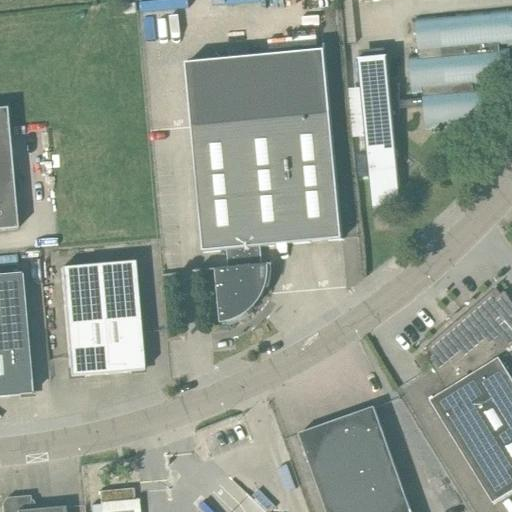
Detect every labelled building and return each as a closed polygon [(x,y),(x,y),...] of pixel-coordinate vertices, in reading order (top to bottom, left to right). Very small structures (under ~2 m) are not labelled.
[(505,11),(415,19),(418,56),(408,57),(411,92),(421,91),(422,100),(399,102),(399,85),(389,85),(387,58),(357,61),(371,209),(401,206),(399,110),(423,107),(425,130),(466,126),(466,124),(476,123),(472,85),(502,84),(501,73),(506,73),(505,62),(500,62),(499,46),(509,45),(505,11)] [(262,266),(260,249),(342,241),(325,52),(184,65),(203,254),(226,252),(228,270),(193,273),(194,274),(215,272),(220,325),(233,322),(244,316),(254,307),(249,303),(255,295),(261,298),(265,288),(268,278),(268,267),(272,267),(272,265),(262,266)] [(0,230),(16,230),(5,110),(0,110),(0,230)] [(98,266),(107,375),(144,372),(134,262),(98,266)] [(70,378),(107,375),(98,266),(61,269),(70,378)] [(21,275),(0,276),(0,398),(32,396),(21,275)] [(511,352),(511,305),(504,293),(500,295),(495,289),(497,288),(496,287),(424,349),(424,350),(426,349),(430,356),(425,358),(446,392),(430,402),(493,505),(511,493),(511,382),(498,360),(511,352)] [(326,511),(411,511),(374,408),(299,435),(326,511)] [(100,511),(134,511),(132,489),(99,492),(100,511)] [(31,511),(30,497),(1,500),(2,511),(65,511),(65,508),(31,511)]
